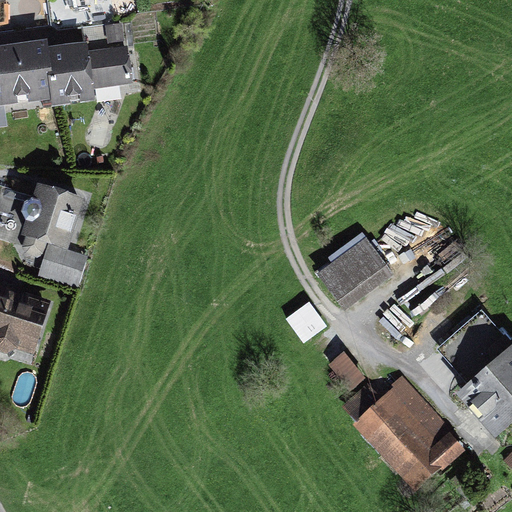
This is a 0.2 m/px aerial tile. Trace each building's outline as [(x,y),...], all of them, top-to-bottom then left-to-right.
[(88,46),(0,56),(0,112),(94,101),(93,90),(136,84),(132,51),(89,56),(88,46)] [(67,251),(81,204),(38,191),(24,239),(49,246),(67,251)] [(365,242),(316,277),(341,313),(391,279),(365,242)] [(67,251),(49,246),(39,278),(78,289),(87,257),(67,251)] [(0,346),(35,359),(53,308),(0,289),(0,346)] [(311,303),(287,319),(305,344),(329,328),(311,303)] [(511,346),(482,312),(437,352),(470,390),(511,353),(511,346)] [(511,353),(470,390),(459,399),(498,443),(511,430),(511,353)] [(344,354),(328,368),(351,394),(367,380),(344,354)] [(359,423),(357,425),(420,494),(467,451),(404,382),(383,401),(359,423)] [(368,384),(343,406),(359,423),(383,401),(368,384)]
